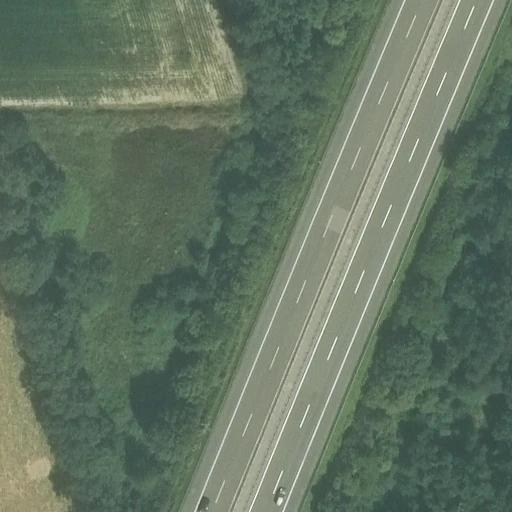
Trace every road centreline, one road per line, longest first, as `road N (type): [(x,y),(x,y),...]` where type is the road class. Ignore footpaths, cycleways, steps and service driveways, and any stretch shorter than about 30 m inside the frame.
road 1 (motorway): [(270,511),(481,0)]
road 2 (motorway): [(413,0),(208,511)]
